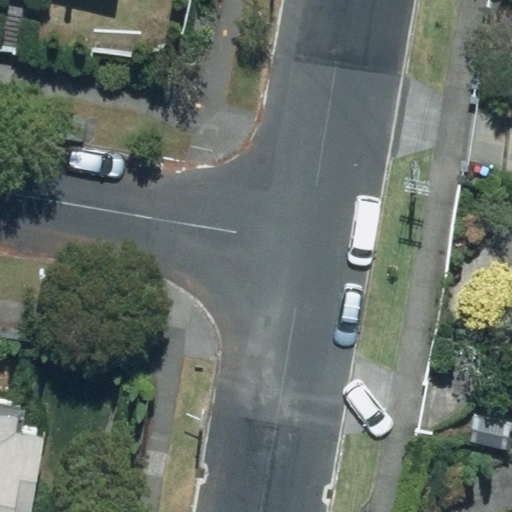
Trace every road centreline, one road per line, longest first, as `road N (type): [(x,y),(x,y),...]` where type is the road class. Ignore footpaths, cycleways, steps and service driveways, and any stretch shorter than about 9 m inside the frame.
road 1 (residential): [(0,183),(309,234)]
road 2 (residential): [(261,511),(309,234)]
road 3 (residential): [(309,234),(349,0)]
